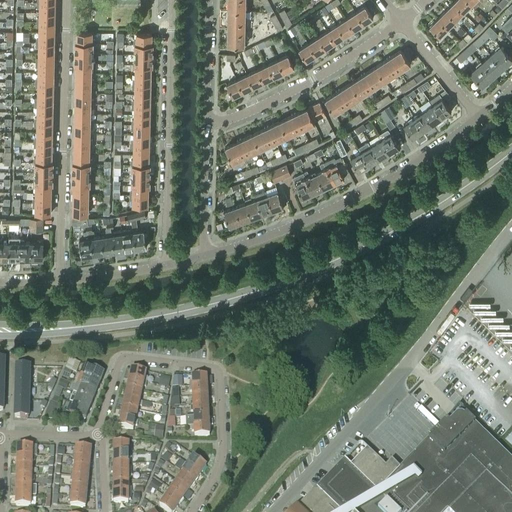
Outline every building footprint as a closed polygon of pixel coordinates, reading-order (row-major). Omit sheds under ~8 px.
[(227,0),(228,10),(245,10),(244,0),(227,0)] [(466,0),(455,0),(453,2),(463,12),(471,4),(466,0)] [(263,3),(265,7),(267,12),(273,9),(268,1),(263,3)] [(40,7),(39,12),(55,13),(55,3),(37,2),(37,7),(40,7)] [(453,2),(445,10),(455,20),(463,12),(453,2)] [(324,6),(315,12),(318,17),(327,11),(324,6)] [(365,6),(356,12),(363,24),(373,18),(365,6)] [(281,16),(282,19),(288,16),(287,15),(293,13),(291,9),(285,12),(286,13),(281,16)] [(245,10),(228,10),(227,45),(244,45),(245,10)] [(445,10),(437,18),(447,28),(455,20),(445,10)] [(37,18),(37,22),(54,23),(55,13),(39,12),(39,18),(37,18)] [(315,12),(305,18),(308,23),(318,17),(315,12)] [(356,12),(346,19),(354,30),(363,24),(356,12)] [(511,15),(501,26),(508,32),(507,32),(511,36),(511,15)] [(299,22),(296,24),(299,29),(308,23),(305,18),(299,22)] [(447,28),(437,18),(429,27),(439,37),(447,28)] [(346,19),(336,25),(344,37),(354,30),(346,19)] [(39,27),(39,32),(54,33),(54,23),(37,22),(36,27),(39,27)] [(336,25),(327,31),(335,43),(344,37),(336,25)] [(480,36),(484,40),(489,35),(493,39),(497,34),(489,26),(480,36)] [(327,31),(317,37),(325,49),(335,43),(327,31)] [(21,32),(16,32),(16,42),(23,42),(29,42),(30,32),(21,32)] [(36,38),(36,42),(54,43),(54,33),(39,32),(39,38),(36,38)] [(75,43),(94,43),(97,43),(97,39),(91,39),(92,33),(76,32),(76,43),(75,43)] [(107,34),(107,41),(104,41),(104,44),(107,44),(113,44),(113,34),(107,34)] [(133,40),(133,44),(152,45),(152,44),(151,44),(151,34),(136,34),(136,40),(133,40)] [(480,36),(472,43),(476,47),(484,40),(480,36)] [(317,37),(308,43),(316,55),(325,49),(317,37)] [(39,47),(39,52),(54,53),(54,43),(36,42),(36,47),(39,47)] [(91,48),(93,48),(97,48),(97,43),(94,43),(75,43),(75,53),(91,53),(91,48)] [(316,55),(308,43),(298,49),(306,61),(316,55)] [(476,47),(472,43),(457,56),(461,61),(476,47)] [(136,49),(136,54),(152,55),(152,45),(133,44),(134,44),(134,49),(136,49)] [(496,50),(491,55),(502,68),(511,60),(499,45),(495,48),(496,50)] [(401,49),(375,66),(385,80),(410,64),(401,49)] [(6,52),(1,51),(1,57),(6,57),(6,62),(12,62),(12,51),(6,51),(6,52)] [(36,58),(36,62),(54,63),(54,53),(39,52),(38,58),(36,58)] [(75,53),(75,63),(93,63),(93,59),(91,59),(91,53),(75,53)] [(133,64),(152,65),(152,55),(136,54),(136,60),(134,60),(134,64),(133,64)] [(288,55),(277,60),(283,73),(294,68),(288,55)] [(491,55),(482,63),(493,76),(502,68),(491,55)] [(277,60),(267,65),(273,78),(283,73),(277,60)] [(482,63),(480,61),(476,65),(477,67),(471,73),(482,86),(493,76),(482,63)] [(38,67),(38,72),(53,73),(54,63),(36,62),(36,67),(38,67)] [(76,63),(75,73),(91,73),(91,68),(93,68),(93,63),(75,63),(76,63)] [(135,69),(135,74),(150,75),(151,65),(152,65),(133,64),(133,69),(135,69)] [(267,65),(257,70),(263,82),(273,78),(267,65)] [(375,66),(350,83),(359,97),(385,80),(375,66)] [(257,70),(247,75),(253,87),(263,82),(257,70)] [(35,78),(35,82),(53,83),(53,73),(38,72),(38,78),(35,78)] [(75,73),(75,83),(93,84),(93,79),(90,79),(91,73),(75,73)] [(133,80),(132,84),(150,85),(150,75),(135,74),(135,80),(133,80)] [(247,75),(237,79),(243,92),(253,87),(247,75)] [(416,83),(413,78),(406,82),(410,87),(416,83)] [(243,92),(237,79),(226,84),(229,90),(226,92),(228,97),(232,96),(232,97),(243,92)] [(417,87),(420,92),(430,85),(427,81),(417,87)] [(38,87),(38,92),(53,93),(53,83),(35,82),(35,87),(38,87)] [(410,87),(406,82),(400,87),(403,92),(410,87)] [(75,83),(75,93),(90,93),(90,88),(93,88),(93,84),(75,83)] [(359,97),(350,83),(324,99),(334,114),(359,97)] [(135,89),(135,94),(150,95),(150,85),(132,84),(132,89),(135,89)] [(403,92),(400,87),(392,92),(395,97),(403,92)] [(35,98),(35,102),(53,103),(53,93),(38,92),(38,98),(35,98)] [(408,100),(410,99),(415,107),(418,105),(412,97),(409,92),(405,95),(408,100)] [(75,93),(75,103),(93,104),(93,99),(90,99),(90,93),(75,93)] [(132,100),(132,104),(150,105),(150,95),(135,94),(135,100),(132,100)] [(433,105),(432,105),(442,118),(451,111),(442,98),(439,94),(430,101),(433,105)] [(37,107),(37,112),(52,113),(53,103),(35,102),(35,107),(37,107)] [(319,102),(307,108),(313,121),(325,115),(319,102)] [(75,103),(75,113),(90,113),(90,108),(92,108),(93,104),(75,103)] [(135,109),(134,114),(149,115),(150,105),(132,104),(132,109),(135,109)] [(432,105),(423,112),(432,125),(442,118),(432,105)] [(389,106),(384,109),(390,119),(395,116),(389,106)] [(307,108),(280,121),(287,136),(314,124),(313,121),(307,108)] [(390,119),(384,109),(379,113),(386,123),(390,119)] [(34,118),(34,122),(52,123),(52,113),(37,112),(37,118),(34,118)] [(423,112),(413,118),(422,131),(432,125),(423,112)] [(75,113),(74,123),(92,124),(92,119),(90,119),(90,113),(75,113)] [(121,115),(115,114),(115,124),(121,124),(121,123),(123,123),(123,121),(121,121),(121,115)] [(132,120),(132,124),(149,125),(149,115),(134,114),(134,120),(132,120)] [(422,131),(413,118),(403,125),(413,138),(422,131)] [(280,121),(252,134),(260,149),(287,136),(280,121)] [(37,127),(37,132),(52,133),(52,123),(34,122),(34,127),(37,127)] [(74,123),(74,133),(89,134),(89,128),(92,128),(92,124),(74,123)] [(134,129),(134,134),(149,135),(149,125),(132,124),(131,129),(134,129)] [(378,136),(380,140),(388,154),(399,147),(388,129),(378,136)] [(34,138),(34,142),(52,143),(52,133),(37,132),(37,138),(34,138)] [(74,133),(74,143),(92,144),(92,139),(89,139),(89,134),(74,133)] [(353,138),(349,133),(343,137),(346,142),(353,138)] [(131,140),(131,144),(149,145),(149,135),(134,134),(134,140),(131,140)] [(260,149),(252,134),(225,147),(232,162),(260,149)] [(334,142),(340,153),(341,156),(346,153),(340,139),(334,142)] [(380,140),(370,146),(378,159),(388,154),(380,140)] [(36,147),(36,152),(52,153),(52,143),(34,142),(34,147),(36,147)] [(74,143),(74,153),(89,153),(89,148),(92,148),(92,144),(74,143)] [(134,149),(133,154),(149,155),(149,145),(131,144),(131,149),(134,149)] [(370,146),(360,152),(369,165),(378,159),(370,146)] [(34,158),(34,162),(52,163),(52,162),(51,162),(52,153),(36,152),(36,158),(34,158)] [(369,165),(360,152),(350,158),(358,172),(363,169),(364,171),(369,169),(367,166),(369,165)] [(72,163),(91,164),(91,159),(89,159),(89,153),(74,153),(73,163),(72,163)] [(131,160),(131,165),(149,165),(148,165),(149,155),(133,154),(133,160),(131,160)] [(327,161),(323,163),(333,184),(344,179),(342,175),(348,172),(343,161),(337,164),(330,167),(327,161)] [(36,167),(36,172),(52,173),(52,163),(34,162),(33,163),(34,163),(34,167),(36,167)] [(72,163),(72,173),(88,174),(88,168),(90,168),(90,164),(91,164),(72,163)] [(322,171),(316,174),(323,189),(333,184),(323,163),(319,165),(322,171)] [(285,177),(291,175),(286,164),(280,167),(285,177)] [(133,169),(133,175),(149,175),(149,165),(131,165),(131,169),(133,169)] [(280,180),(285,177),(280,167),(275,169),(280,180)] [(313,168),(303,173),(313,194),(323,189),(316,174),(313,168)] [(275,169),(269,172),(274,182),(280,180),(275,169)] [(33,182),(52,183),(52,173),(36,172),(36,178),(34,178),(34,182),(33,182)] [(72,173),(72,183),(91,184),(90,183),(90,179),(88,179),(88,174),(72,173)] [(313,194),(303,173),(292,178),(302,199),(313,194)] [(131,180),(131,185),(149,185),(149,175),(133,175),(133,180),(131,180)] [(20,182),(14,182),(13,192),(20,192),(24,192),(24,189),(21,189),(21,186),(20,186),(20,182)] [(36,187),(35,193),(51,193),(51,183),(52,183),(33,182),(33,187),(36,187)] [(73,184),(73,194),(88,194),(88,188),(91,188),(91,184),(72,183),(72,184),(73,184)] [(130,190),(130,195),(148,195),(148,185),(149,185),(131,185),(133,185),(133,190),(130,190)] [(227,187),(216,191),(216,197),(225,194),(229,193),(227,187)] [(277,191),(266,195),(272,211),(283,207),(282,205),(286,203),(283,196),(280,197),(277,191)] [(33,198),(33,203),(50,203),(51,193),(35,193),(35,198),(33,198)] [(73,194),(73,203),(90,204),(90,200),(88,199),(88,194),(73,194)] [(148,195),(130,195),(130,199),(132,199),(132,205),(147,206),(148,195)] [(266,195),(256,199),(261,215),(272,211),(266,195)] [(256,199),(245,203),(251,219),(261,215),(256,199)] [(50,203),(33,203),(33,207),(35,207),(35,213),(50,213),(50,203)] [(90,204),(73,203),(72,214),(87,214),(88,208),(90,208),(90,204)] [(245,203),(234,207),(240,223),(251,219),(245,203)] [(240,223),(234,207),(223,211),(226,220),(223,221),(225,226),(228,225),(229,227),(240,223)] [(131,220),(132,229),(135,248),(146,247),(144,237),(146,237),(147,235),(146,233),(145,232),(144,232),(144,231),(137,231),(135,219),(145,217),(144,210),(129,214),(131,220)] [(88,226),(88,225),(87,218),(72,217),(72,224),(82,225),(82,227),(85,226),(85,227),(88,226)] [(114,251),(111,232),(110,229),(107,229),(106,229),(107,236),(100,237),(103,253),(114,251)] [(128,233),(122,234),(124,250),(135,248),(132,229),(128,230),(128,233)] [(92,255),(89,235),(89,231),(86,232),(83,232),(83,236),(85,236),(85,239),(79,240),(81,256),(92,255)] [(94,238),(94,235),(93,231),(92,231),(89,231),(89,235),(92,255),(103,253),(100,237),(94,238)] [(115,232),(111,232),(114,251),(124,250),(122,234),(116,235),(115,232)] [(0,259),(8,260),(9,243),(2,243),(2,238),(0,238),(0,259)] [(31,243),(31,260),(42,260),(42,239),(37,239),(37,243),(31,243)] [(8,260),(20,260),(20,243),(9,243),(8,260)] [(20,260),(31,260),(31,243),(20,243),(20,260)] [(66,369),(75,373),(78,366),(74,364),(74,362),(69,360),(66,369)] [(15,367),(14,384),(30,385),(30,368),(15,367)] [(89,368),(85,377),(100,383),(104,374),(89,368)] [(61,377),(69,381),(72,372),(65,369),(61,377)] [(131,369),(129,379),(147,383),(148,378),(144,377),(145,373),(131,369)] [(158,386),(168,388),(170,377),(160,375),(158,386)] [(77,385),(81,386),(96,393),(100,383),(85,377),(81,376),(77,385)] [(189,383),(189,388),(206,387),(206,377),(191,377),(191,382),(189,383)] [(173,378),(172,388),(177,388),(182,388),(182,378),(173,378)] [(129,379),(127,389),(141,392),(142,387),(146,388),(147,383),(129,379)] [(57,387),(66,391),(69,384),(60,380),(57,387)] [(29,401),(30,385),(14,384),(14,401),(29,401)] [(73,394),(77,396),(92,402),(96,393),(81,386),(77,385),(73,394)] [(192,392),(192,397),(207,397),(206,387),(189,388),(189,393),(192,392)] [(54,397),(59,399),(62,391),(57,388),(54,397)] [(127,389),(125,399),(139,402),(141,392),(127,389)] [(73,394),(69,403),(89,411),(92,402),(77,396),(73,394)] [(190,402),(190,407),(207,407),(207,397),(192,397),(192,402),(190,402)] [(171,398),(170,408),(179,408),(178,398),(171,398)] [(125,399),(123,408),(137,412),(138,407),(141,408),(142,403),(139,402),(125,399)] [(14,401),(14,420),(29,420),(29,401),(14,401)] [(44,420),(53,421),(59,407),(50,403),(44,420)] [(89,411),(69,403),(65,413),(76,417),(84,421),(89,411)] [(193,412),(193,417),(208,417),(207,407),(190,407),(190,412),(193,412)] [(120,418),(135,421),(137,412),(123,408),(121,413),(119,413),(118,417),(120,418)] [(186,428),(191,427),(208,427),(212,426),(212,422),(208,422),(208,417),(193,417),(185,418),(186,428)] [(511,511),(511,461),(466,417),(465,419),(463,418),(462,417),(461,417),(459,417),(458,417),(456,418),(455,419),(449,425),(448,423),(447,422),(446,423),(428,441),(400,471),(392,463),(386,469),(372,455),(367,451),(351,468),(344,462),(316,490),(295,511),(294,511),(511,511)] [(135,421),(120,418),(118,428),(132,431),(133,426),(137,427),(138,422),(135,421)] [(155,426),(153,438),(162,440),(164,428),(155,426)] [(208,427),(191,427),(191,432),(194,432),(194,437),(209,437),(208,427)] [(113,443),(113,453),(131,454),(131,449),(128,449),(128,444),(123,444),(113,443)] [(17,446),(17,456),(35,457),(37,457),(38,447),(17,446)] [(73,452),(72,457),(90,459),(91,449),(76,447),(76,452),(73,452)] [(113,453),(113,463),(128,464),(128,459),(131,459),(131,454),(113,453)] [(160,458),(167,463),(171,458),(163,453),(160,458)] [(17,456),(17,466),(31,467),(31,462),(35,462),(35,457),(17,456)] [(75,462),(74,467),(89,469),(90,459),(72,457),(72,462),(75,462)] [(188,461),(186,465),(200,475),(206,467),(194,458),(191,462),(188,461)] [(186,465),(179,460),(174,468),(179,473),(183,469),(186,465)] [(156,468),(160,471),(165,464),(161,461),(156,468)] [(113,473),(131,474),(131,469),(128,469),(128,464),(113,463),(113,469),(110,469),(110,473),(113,473)] [(185,470),(182,474),(194,483),(200,475),(186,465),(183,469),(185,470)] [(17,466),(16,476),(31,477),(31,467),(17,466)] [(71,472),(70,477),(87,479),(89,469),(74,467),(74,472),(71,472)] [(113,473),(113,483),(128,484),(128,479),(131,479),(131,474),(113,473)] [(177,477),(174,481),(189,491),(194,483),(182,474),(179,479),(177,477)] [(16,476),(16,486),(31,487),(31,482),(34,482),(34,477),(31,477),(16,476)] [(73,482),(72,487),(86,489),(87,479),(70,477),(70,482),(73,482)] [(148,487),(156,493),(160,487),(152,481),(152,482),(148,487)] [(173,487),(171,491),(183,500),(189,491),(174,481),(171,485),(173,487)] [(113,483),(113,493),(131,494),(131,489),(128,489),(128,484),(113,483)] [(16,486),(16,496),(30,497),(36,497),(37,487),(31,487),(16,486)] [(69,492),(68,497),(85,499),(86,489),(72,487),(72,492),(69,492)] [(145,495),(149,497),(150,494),(153,495),(154,492),(152,491),(152,490),(148,489),(145,495)] [(165,493),(162,497),(178,508),(183,500),(171,491),(168,495),(165,493)] [(131,494),(113,493),(113,503),(127,504),(127,499),(131,499),(131,494)] [(30,497),(16,496),(15,506),(30,507),(30,497)] [(85,499),(68,497),(68,502),(70,502),(70,507),(84,509),(85,499)] [(174,511),(178,508),(162,497),(160,501),(162,503),(159,507),(166,511),(174,511)]
